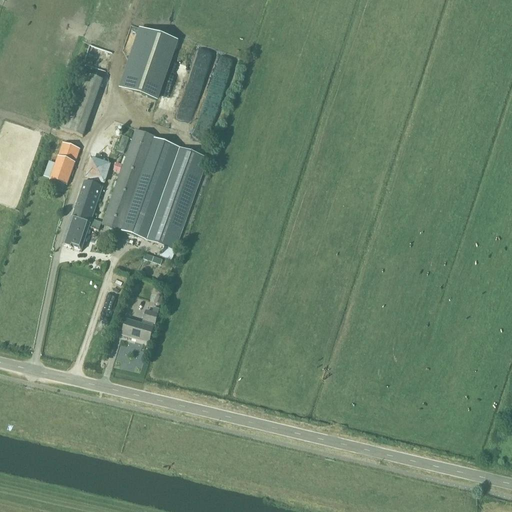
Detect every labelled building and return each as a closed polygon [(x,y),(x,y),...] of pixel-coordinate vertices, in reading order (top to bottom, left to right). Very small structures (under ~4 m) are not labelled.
[(139,29),(119,89),(158,102),(179,42),(139,29)] [(82,138),(102,81),(80,74),(60,130),(82,138)] [(208,141),(217,106),(202,103),(194,137),(208,141)] [(122,232),(155,138),(136,131),(102,225),(122,232)] [(67,187),(80,150),(63,145),(48,188),(62,193),(65,186),(67,187)] [(175,251),(208,159),(176,148),(143,240),(175,251)] [(85,177),(106,184),(112,163),(92,157),(85,177)] [(99,231),(101,224),(92,220),(102,189),(84,183),(73,219),(72,219),(63,247),(74,250),(81,252),(89,228),(99,231)] [(154,307),(152,314),(146,312),(143,322),(142,321),(141,325),(127,321),(122,335),(149,344),(153,329),(152,328),(153,324),(155,325),(160,309),(154,307)]
